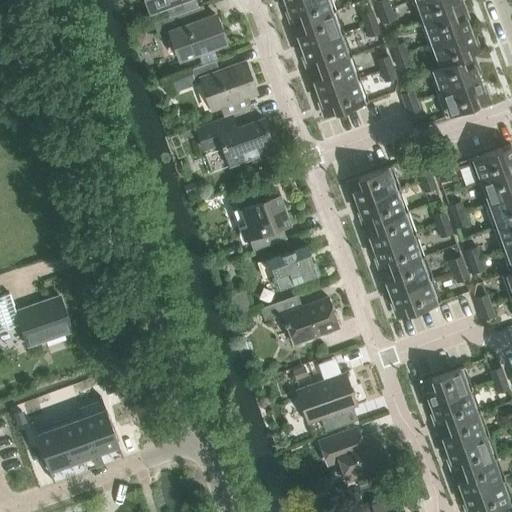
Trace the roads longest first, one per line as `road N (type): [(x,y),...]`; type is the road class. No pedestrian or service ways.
road 1 (residential): [(203,438),(43,0)]
road 2 (residential): [(511,114),(447,139),(401,121),(298,155)]
road 3 (residential): [(298,155),(371,358)]
road 4 (residential): [(2,511),(203,438)]
road 5 (residential): [(243,0),(298,155)]
road 6 (residential): [(371,358),(425,511)]
road 7 (residential): [(371,358),(477,321),(511,341)]
